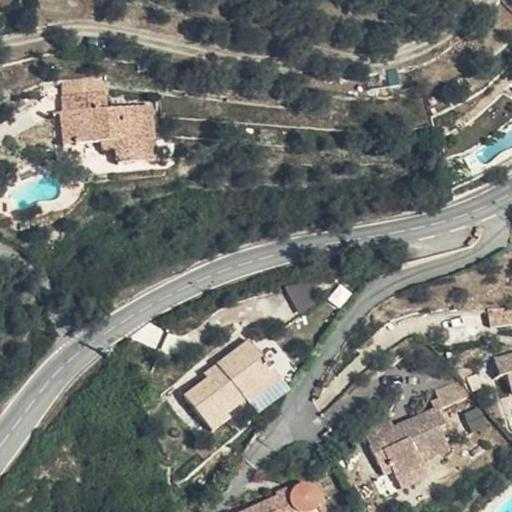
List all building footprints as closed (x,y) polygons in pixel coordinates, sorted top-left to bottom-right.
[(390,75),(357,81),(360,96),(391,93),(390,75)] [(153,157),(150,100),(107,103),(106,87),(61,91),(61,107),(71,107),(72,139),(111,138),(114,161),(153,157)] [(511,325),(511,306),(488,313),(495,331),(511,325)] [(246,395),(279,367),(253,335),(202,372),(205,380),(186,394),(212,429),(229,417),(225,412),(246,395)] [(511,359),(487,369),(497,392),(503,390),(508,404),(511,402),(511,359)] [(284,374),(279,367),(246,395),(251,401),(284,374)] [(456,411),(447,394),(425,406),(430,414),(435,423),(456,411)] [(435,423),(430,414),(423,418),(427,425),(429,424),(430,425),(435,423)] [(380,458),(360,468),(372,487),(380,482),(391,500),(415,485),(406,472),(420,464),(425,473),(442,461),(429,441),(437,434),(430,425),(429,424),(427,425),(389,447),(378,453),(380,458)] [(378,453),(389,447),(379,431),(350,449),(360,468),(380,458),(378,453)] [(325,511),(312,487),(302,483),(238,511),(325,511)] [(421,494),(415,485),(391,500),(396,509),(421,494)]
